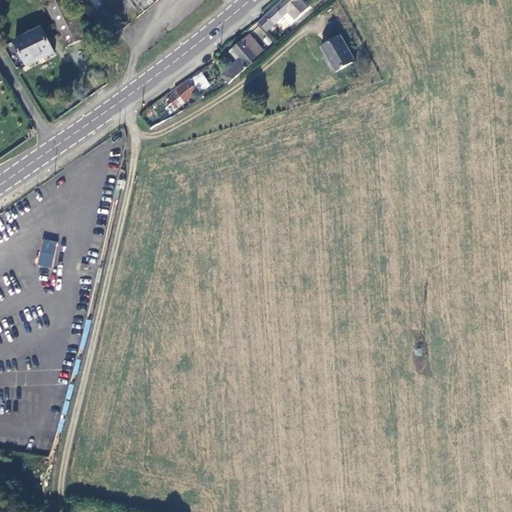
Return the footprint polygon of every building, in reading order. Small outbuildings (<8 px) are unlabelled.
[(63,49),(84,39),(67,0),(51,0),(42,4),(63,49)] [(93,0),(80,0),(88,10),(96,3),(93,0)] [(298,0),(284,0),(257,24),(265,32),(286,15),(294,21),(307,9),(298,0)] [(18,72),(53,55),(40,28),(2,47),(18,72)] [(221,77),(227,86),(251,64),(250,63),(262,52),(249,38),(232,51),(240,61),(221,77)] [(355,63),(340,38),(321,50),(335,75),(355,63)] [(176,109),(197,93),(189,83),(176,93),(168,100),(176,109)] [(51,268),(57,242),(43,239),(37,265),(51,268)]
